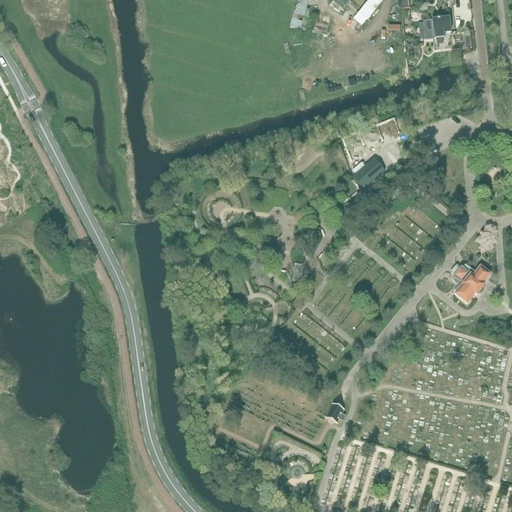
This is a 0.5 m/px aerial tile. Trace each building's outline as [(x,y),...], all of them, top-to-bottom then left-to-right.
[(303,9),(305,2),(298,0),(297,0),(296,7),(303,9)] [(343,10),(351,0),(332,0),(332,1),(343,10)] [(361,26),(382,0),(368,0),(353,19),(361,26)] [(407,0),(403,0),(400,0),(401,10),(408,9),(407,0)] [(306,10),(308,3),(305,2),(303,9),(296,7),(290,27),(305,32),(306,28),(305,28),(307,22),(308,22),(308,21),(311,21),(314,12),(306,10)] [(328,28),(328,21),(317,19),(316,27),(328,28)] [(434,41),(444,40),(443,35),(451,34),(449,19),(431,21),(432,30),(434,41)] [(402,21),(393,21),(393,43),(403,43),(402,21)] [(375,33),(369,37),(376,49),(382,45),(375,33)] [(374,62),(381,57),(379,54),(372,58),(374,62)] [(326,92),(357,82),(351,66),(321,76),(326,92)] [(383,75),(391,69),(389,66),(384,69),(384,70),(381,72),(383,75)] [(374,159),(353,177),(363,190),(385,172),(374,159)] [(460,269),(460,270),(454,277),(453,278),(453,279),(454,279),(452,283),(459,288),(454,295),(467,305),(474,295),(476,296),(477,296),(479,296),(481,295),(483,293),(484,291),(484,289),(483,287),(484,286),(482,285),(490,275),(480,267),(475,273),(465,266),(462,269),(462,268),(461,268),(460,269)] [(344,412),(344,411),(342,410),(332,405),(332,406),(326,419),(325,418),(325,419),(326,420),(337,425),(337,424),(336,424),(338,420),(342,422),(345,417),(341,415),(343,411),(344,412)]
